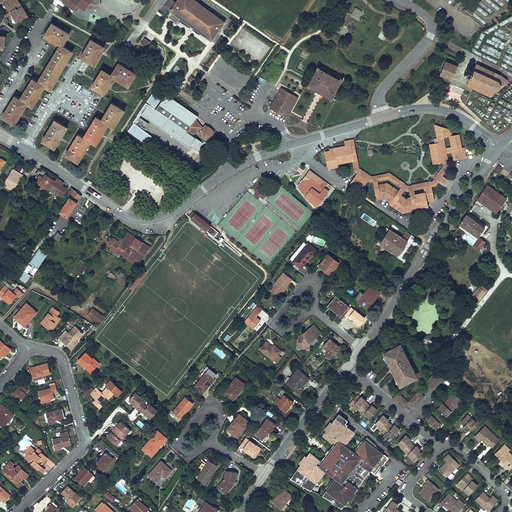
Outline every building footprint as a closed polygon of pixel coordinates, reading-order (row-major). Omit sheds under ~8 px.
[(0,0),(2,2),(5,5),(9,11),(15,20),(27,16),(23,9),(21,5),(18,1),(16,0),(0,0)] [(52,0),(56,3),(57,1),(75,14),(78,10),(86,16),(92,7),(94,9),(97,9),(101,4),(100,2),(97,0),(52,0)] [(220,32),(226,23),(192,0),(180,0),(176,5),(170,1),(165,9),(171,13),(167,18),(177,25),(181,20),(213,42),(220,32)] [(462,11),(466,14),(467,12),(471,16),(474,12),(466,6),(462,11)] [(356,8),(350,15),(358,21),(363,13),(356,8)] [(13,98),(1,118),(12,125),(25,105),(30,108),(43,88),(48,91),(71,53),(61,47),(68,36),(53,27),(47,38),(59,46),(36,83),(31,80),(18,101),(13,98)] [(103,48),(91,40),(79,58),(91,65),(103,48)] [(152,44),(146,40),(142,46),(148,50),(152,44)] [(459,67),(446,61),(440,72),(453,79),(459,67)] [(102,71),(91,89),(102,96),(113,78),(128,87),(135,75),(117,64),(110,76),(102,71)] [(473,70),(468,68),(464,75),(470,78),(465,88),(471,91),(473,87),(491,96),(493,92),(501,90),(501,85),(506,85),(507,80),(500,74),(476,64),(473,70)] [(319,67),(309,84),(332,97),(340,82),(342,82),(344,78),(340,76),(339,78),(319,67)] [(297,95),(281,86),(270,107),(286,116),(289,111),(297,95)] [(146,102),(154,108),(160,100),(152,95),(146,102)] [(234,97),(230,101),(240,109),(244,105),(234,97)] [(77,136),(65,158),(76,164),(88,143),(94,146),(106,126),(112,129),(122,112),(111,105),(100,122),(96,120),(84,140),(77,136)] [(53,122),(41,142),(53,149),(65,129),(53,122)] [(449,136),(452,135),(450,129),(434,125),(437,138),(444,137),(449,136)] [(459,134),(449,136),(451,147),(452,153),(453,161),(466,158),(464,147),(462,148),(459,134)] [(445,163),(442,163),(442,166),(439,171),(434,179),(433,181),(427,182),(413,184),(408,185),(406,184),(404,183),(389,172),(372,176),(360,168),(354,140),(352,140),(350,141),(345,141),(345,145),(350,144),(353,160),(357,172),(358,172),(368,181),(370,182),(373,182),(373,185),(379,184),(378,180),(389,178),(401,186),(398,190),(397,193),(401,196),(404,190),(407,192),(409,191),(410,197),(415,196),(415,194),(414,190),(424,189),(432,187),(436,186),(439,182),(439,181),(445,185),(448,180),(442,175),(444,174),(448,167),(449,166),(447,153),(452,153),(451,147),(446,148),(444,137),(437,138),(434,139),(434,141),(435,143),(441,142),(445,163)] [(441,142),(435,143),(429,144),(433,164),(442,163),(445,163),(441,142)] [(339,163),(353,160),(350,144),(345,145),(329,149),(329,151),(325,152),(329,168),(334,167),(339,166),(339,163)] [(9,189),(12,191),(23,174),(20,172),(19,174),(12,169),(4,182),(8,184),(11,186),(9,189)] [(306,173),(297,187),(304,196),(303,197),(316,207),(327,191),(323,188),(327,183),(309,170),(306,173)] [(360,191),(368,181),(358,172),(350,184),(360,191)] [(35,180),(50,190),(56,180),(46,173),(43,177),(39,174),(35,180)] [(61,180),(58,178),(56,180),(50,190),(61,197),(67,189),(63,186),(59,183),(61,180)] [(264,187),(259,183),(253,191),(258,195),(264,187)] [(379,184),(373,185),(376,200),(384,199),(390,203),(389,205),(402,213),(418,210),(418,209),(420,208),(421,213),(425,213),(429,212),(428,204),(427,202),(435,201),(432,187),(424,189),(425,192),(415,194),(415,196),(410,197),(405,198),(401,196),(397,193),(398,190),(387,183),(379,184)] [(487,185),(477,200),(497,214),(507,199),(487,185)] [(70,196),(77,201),(82,195),(72,187),(67,194),(70,196)] [(67,215),(77,201),(70,196),(60,210),(67,215)] [(196,213),(190,219),(205,232),(211,226),(196,213)] [(485,228),(467,214),(459,224),(477,238),(485,228)] [(211,226),(207,231),(215,238),(219,234),(211,226)] [(378,242),(398,256),(412,234),(405,230),(403,234),(404,234),(402,237),(395,232),(397,229),(392,226),(382,241),(380,239),(378,242)] [(60,240),(63,234),(57,230),(54,236),(56,237),(59,239),(60,240)] [(128,232),(123,239),(130,243),(122,255),(127,258),(134,247),(137,249),(142,242),(128,232)] [(478,252),(485,242),(479,238),(472,248),(478,252)] [(110,245),(122,255),(130,243),(123,239),(120,242),(118,245),(113,241),(110,245)] [(142,242),(137,249),(134,247),(127,258),(137,264),(150,248),(142,242)] [(307,244),(293,261),(302,268),(316,251),(307,244)] [(30,263),(39,268),(48,254),(39,248),(30,263)] [(342,263),(328,254),(319,267),(325,271),(327,268),(332,272),(330,274),(333,276),(342,263)] [(26,284),(31,276),(24,271),(19,279),(26,284)] [(69,276),(75,281),(78,276),(72,272),(69,276)] [(107,277),(114,280),(117,276),(110,272),(107,277)] [(293,279),(285,272),(276,283),(279,285),(274,292),(278,295),(284,289),(284,290),(293,279)] [(479,287),(486,291),(489,287),(482,283),(479,287)] [(8,303),(16,294),(19,296),(23,291),(17,286),(13,291),(4,284),(0,288),(0,296),(2,298),(3,297),(6,299),(5,300),(8,303)] [(380,292),(370,285),(358,301),(368,309),(380,292)] [(486,292),(480,287),(471,299),(477,304),(486,292)] [(350,307),(337,297),(329,306),(342,317),(350,307)] [(26,304),(24,306),(14,318),(18,321),(20,319),(27,324),(37,313),(26,304)] [(106,317),(92,308),(87,314),(101,324),(106,317)] [(256,308),(246,321),(255,328),(262,319),(259,317),(262,313),(256,308)] [(54,309),(42,325),(50,330),(60,318),(58,317),(61,314),(54,309)] [(60,318),(50,330),(53,332),(62,320),(60,318)] [(20,319),(18,321),(25,327),(27,324),(20,319)] [(323,332),(315,323),(301,335),(300,347),(311,348),(312,342),(323,332)] [(81,330),(75,325),(69,333),(71,335),(65,344),(72,350),(78,341),(77,340),(75,339),(81,330)] [(83,332),(81,330),(75,339),(77,340),(83,332)] [(71,335),(69,333),(62,342),(65,344),(71,335)] [(330,338),(324,345),(335,353),(340,346),(330,338)] [(12,349),(0,339),(0,359),(4,354),(6,355),(12,349)] [(267,342),(261,349),(278,363),(283,357),(279,354),(283,349),(276,344),(274,347),(267,342)] [(398,345),(386,351),(388,355),(390,360),(388,361),(397,379),(400,378),(402,383),(404,385),(416,379),(415,376),(413,372),(415,371),(405,352),(403,353),(400,349),(398,345)] [(85,352),(77,361),(85,368),(87,366),(94,371),(101,363),(94,357),(93,358),(85,352)] [(47,363),(29,368),(33,382),(37,380),(38,385),(45,383),(43,376),(50,374),(47,363)] [(91,374),(94,371),(87,366),(85,368),(91,374)] [(299,369),(288,382),(302,393),(305,389),(302,387),(310,377),(299,369)] [(207,370),(196,384),(205,391),(211,382),(215,376),(207,370)] [(436,374),(426,385),(431,389),(441,378),(436,374)] [(247,384),(238,377),(226,393),(230,396),(231,395),(236,398),(247,384)] [(125,390),(113,379),(108,385),(109,386),(103,393),(98,388),(92,395),(97,399),(93,404),(101,410),(104,406),(102,405),(108,399),(110,401),(116,394),(117,392),(121,395),(125,390)] [(19,389),(12,397),(20,404),(28,396),(27,395),(24,393),(26,390),(27,390),(21,384),(17,388),(19,389)] [(53,388),(40,392),(43,402),(51,400),(56,398),(55,393),(60,392),(58,385),(52,386),(53,388)] [(144,403),(141,401),(143,398),(136,391),(129,399),(136,405),(135,407),(139,409),(144,403)] [(420,392),(410,403),(415,407),(424,397),(420,392)] [(399,393),(393,399),(405,409),(410,403),(399,393)] [(444,404),(438,410),(446,417),(450,413),(452,411),(453,412),(459,407),(457,405),(459,403),(462,400),(454,393),(449,398),(449,399),(451,400),(448,403),(446,406),(444,405),(444,404)] [(358,394),(350,402),(360,412),(361,411),(367,416),(368,415),(370,417),(378,409),(372,403),(371,404),(366,399),(362,395),(361,396),(358,394)] [(294,401),(286,395),(279,404),(287,411),(294,401)] [(187,396),(173,411),(181,418),(195,403),(187,396)] [(151,418),(157,410),(149,404),(147,406),(144,403),(139,409),(142,412),(143,411),(151,418)] [(0,424),(4,428),(15,416),(6,407),(3,410),(4,411),(0,415),(0,424)] [(64,409),(47,413),(50,422),(55,420),(56,421),(67,418),(64,409)] [(384,414),(376,422),(379,425),(378,427),(388,436),(390,434),(393,438),(401,429),(395,424),(394,425),(388,420),(389,419),(384,414)] [(251,422),(241,415),(230,430),(240,437),(251,422)] [(326,433),(335,440),(321,456),(313,449),(309,453),(308,452),(301,460),(303,461),(298,466),(296,465),(288,474),(309,486),(326,466),(336,475),(326,487),(343,502),(346,498),(353,490),(356,486),(346,477),(360,461),(370,469),(383,454),(366,439),(356,451),(346,442),(356,430),(340,416),(336,421),(335,420),(328,427),(330,428),(326,433)] [(432,416),(428,421),(436,429),(438,426),(441,424),(442,425),(445,422),(438,416),(435,419),(434,417),(432,416)] [(467,416),(461,422),(465,426),(463,428),(468,432),(470,430),(472,432),(481,424),(478,421),(476,422),(472,418),(471,420),(467,416)] [(326,425),(328,427),(335,420),(332,418),(326,425)] [(277,426),(268,419),(257,433),(264,438),(269,431),(271,433),(277,426)] [(129,429),(120,420),(113,428),(123,436),(129,429)] [(485,427),(475,436),(480,442),(483,439),(485,441),(485,442),(489,446),(490,445),(493,448),(499,441),(485,427)] [(116,444),(123,436),(113,428),(106,436),(116,444)] [(158,429),(150,439),(152,440),(160,431),(158,429)] [(143,447),(152,454),(167,436),(160,431),(152,440),(150,439),(143,447)] [(72,445),(69,432),(60,434),(61,439),(53,441),(54,448),(61,447),(61,448),(72,445)] [(406,433),(398,442),(402,445),(401,446),(406,451),(405,451),(415,460),(423,450),(421,448),(422,447),(417,443),(416,444),(411,440),(412,438),(406,433)] [(36,450),(30,445),(26,450),(30,453),(28,455),(25,458),(29,461),(32,458),(34,460),(31,464),(39,470),(42,467),(38,463),(41,459),(44,462),(47,458),(41,452),(38,455),(34,452),(36,450)] [(504,445),(495,454),(501,460),(500,461),(504,465),(507,463),(510,467),(511,464),(511,456),(508,453),(510,451),(504,445)] [(299,458),(301,460),(308,452),(306,450),(299,458)] [(105,452),(96,463),(103,470),(113,459),(105,452)] [(447,463),(440,470),(446,475),(448,473),(451,474),(460,464),(449,455),(444,460),(447,463)] [(197,476),(206,482),(218,464),(210,458),(207,464),(206,463),(197,476)] [(161,459),(149,474),(158,481),(164,473),(167,475),(172,467),(161,459)] [(29,474),(19,465),(16,469),(13,466),(16,464),(13,461),(8,466),(10,467),(5,473),(7,474),(10,476),(11,475),(14,477),(12,480),(20,488),(24,484),(21,482),(19,480),(22,476),(24,478),(25,479),(29,474)] [(75,479),(83,486),(93,474),(85,467),(83,470),(84,471),(81,475),(80,473),(75,479)] [(360,476),(366,478),(368,471),(362,469),(360,476)] [(237,472),(228,470),(226,481),(224,480),(218,487),(222,491),(224,489),(228,491),(234,484),(232,483),(233,481),(235,482),(237,472)] [(466,473),(458,482),(464,487),(463,488),(469,495),(478,486),(472,481),(473,480),(469,476),(466,473)] [(424,488),(420,493),(429,501),(434,495),(432,494),(438,487),(428,479),(425,483),(426,483),(423,487),(424,488)] [(11,496),(0,485),(0,499),(4,503),(11,496)] [(81,497),(67,485),(61,492),(67,497),(68,496),(70,498),(67,501),(73,507),(81,497)] [(279,495),(277,493),(272,500),(283,509),(287,503),(285,502),(292,494),(285,488),(279,495)] [(355,491),(353,490),(346,498),(348,499),(355,491)] [(104,495),(113,503),(116,499),(108,491),(104,495)] [(482,492),(477,498),(480,501),(480,504),(489,511),(498,501),(491,496),(489,499),(484,495),(485,494),(482,492)] [(448,494),(439,503),(443,506),(444,505),(449,510),(450,508),(453,511),(457,511),(464,505),(458,499),(456,501),(448,494)] [(138,497),(129,505),(135,511),(143,511),(148,507),(138,497)] [(115,511),(101,499),(93,509),(96,511),(115,511)] [(214,511),(217,508),(206,500),(198,511),(214,511)] [(391,500),(383,511),(382,511),(403,511),(400,510),(400,511),(395,507),(397,504),(391,500)] [(50,508),(45,511),(54,511),(57,509),(50,503),(47,506),(50,508)]
